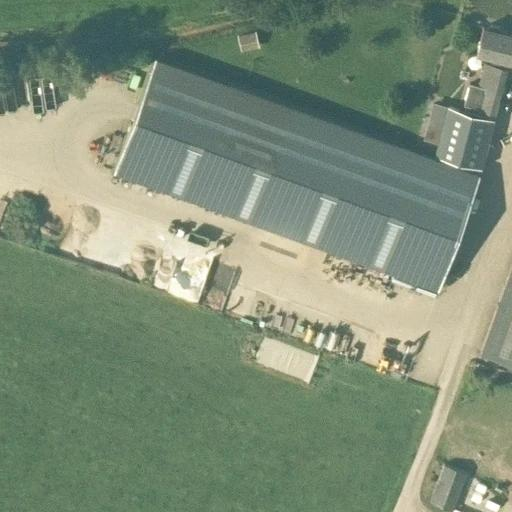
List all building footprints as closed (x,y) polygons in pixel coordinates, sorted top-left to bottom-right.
[(484,65),(479,86),(470,83),(463,106),(473,108),(496,113),(508,69),(509,61),(511,61),(511,34),(500,31),(499,27),(490,25),(488,28),(483,27),(476,53),(497,58),(494,67),(484,65)] [(242,49),(260,45),(257,35),(240,39),(242,49)] [(290,106),(229,84),(154,57),(113,171),(249,220),(438,289),(479,175),(290,106)] [(449,106),(435,155),(482,168),(495,119),(449,106)] [(511,372),(511,263),(480,351),(492,356),(489,364),(511,372)] [(468,473),(443,464),(429,503),(453,511),(468,473)]
